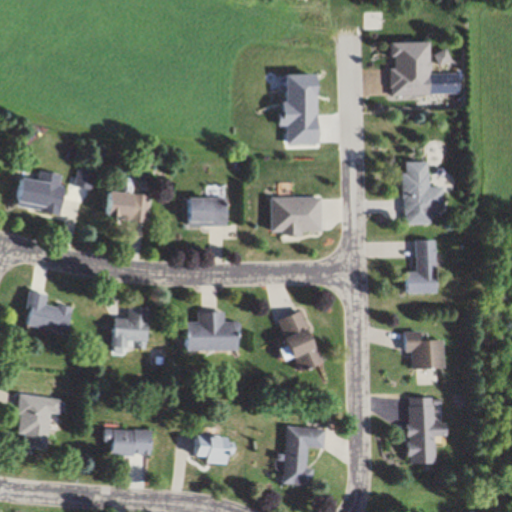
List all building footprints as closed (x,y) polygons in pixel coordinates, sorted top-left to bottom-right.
[(406,226),(432,225),(432,210),(439,210),(439,196),(431,196),(431,163),(405,163),(406,226)] [(21,181),(20,212),(67,214),(68,186),(55,186),(55,179),(42,178),(41,182),(21,181)] [(109,193),(108,221),(151,223),(153,196),(109,193)] [(324,198),(273,198),(273,234),(324,234),(324,198)] [(231,199),(188,199),(188,227),(231,227),(231,199)] [(438,241),(417,241),(418,273),(407,273),(408,294),(439,294),(438,241)] [(70,335),(75,309),(49,304),(50,296),(31,293),(25,327),(70,335)] [(151,307),(130,307),(130,319),(114,319),(114,352),(132,352),(132,342),(151,342),(151,307)] [(281,321),(295,360),(320,351),(306,312),(281,321)] [(243,351),(242,323),(227,323),(227,313),(200,313),(200,324),(183,324),(184,351),(243,351)] [(411,371),(447,369),(445,341),(426,342),(425,332),(409,333),(411,371)] [(61,398),(21,396),(19,450),(50,451),(51,417),(60,417),(61,398)] [(409,399),(409,465),(437,465),(437,437),(449,437),(449,425),(434,425),(434,399),(409,399)] [(326,430),(286,428),(284,486),(313,487),(314,470),(308,470),(309,449),(325,449),(326,430)] [(155,456),(155,431),(105,431),(104,456),(155,456)] [(193,462),(232,463),(233,438),(193,437),(193,462)]
